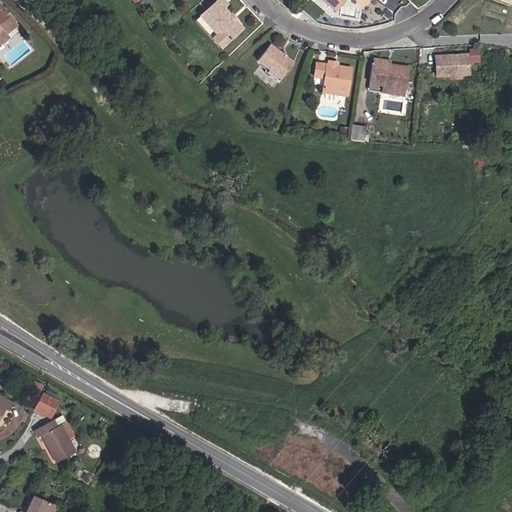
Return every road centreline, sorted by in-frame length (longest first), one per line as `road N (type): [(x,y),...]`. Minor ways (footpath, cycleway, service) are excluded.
road 1 (secondary): [(305,511),(0,328)]
road 2 (residential): [(260,0),(307,34),(338,39),(397,37),(444,0)]
